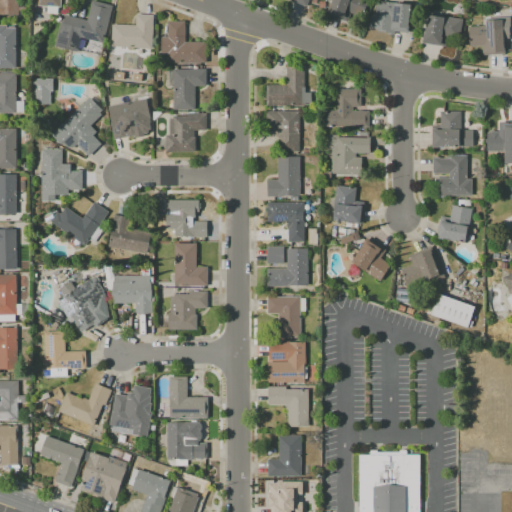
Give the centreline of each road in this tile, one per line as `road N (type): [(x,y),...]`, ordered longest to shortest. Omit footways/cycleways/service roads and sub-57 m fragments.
road 1 (residential): [(244,21),(235,511)]
road 2 (residential): [(511,91),(414,79),(195,0)]
road 3 (residential): [(414,79),(402,221)]
road 4 (residential): [(240,179),(119,179)]
